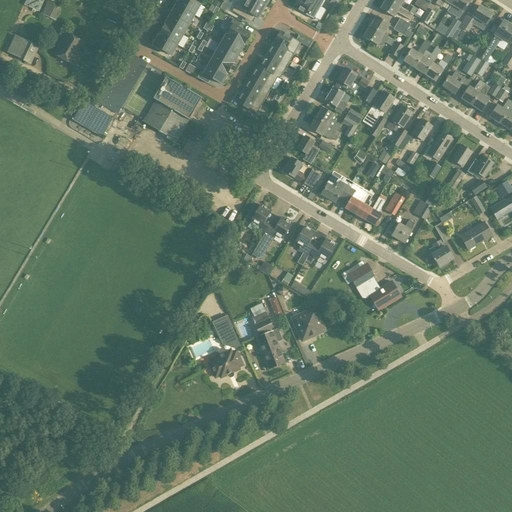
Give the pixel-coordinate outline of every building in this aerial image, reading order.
[(27,0),(26,5),(40,11),(44,0),(27,0)] [(199,5),(190,0),(179,0),(176,5),(193,15),(199,5)] [(265,6),(255,0),(245,0),(241,8),(236,4),(232,11),(243,18),(247,12),(258,18),(265,6)] [(320,7),(307,0),(298,0),(294,8),(313,19),(320,7)] [(410,20),(413,15),(400,7),(387,0),(386,0),(380,10),(393,18),(397,12),(410,20)] [(417,0),(414,5),(426,12),(428,8),(427,8),(429,6),(419,0),(417,0)] [(448,11),(453,14),(453,15),(459,18),(463,12),(471,1),(469,0),(454,0),(451,6),(448,11)] [(42,14),(56,21),(61,9),(53,6),(47,3),(42,14)] [(193,15),(176,5),(171,15),(173,16),(188,25),(193,16),(193,15)] [(487,27),(486,25),(493,15),(480,6),(473,16),(468,13),(458,30),(460,32),(462,28),(468,32),(473,25),(477,27),(478,26),(485,30),(487,27)] [(426,12),(422,18),(421,20),(421,21),(427,25),(435,13),(428,8),(426,12)] [(171,15),(170,16),(165,25),(182,35),(188,25),(173,16),(171,15)] [(376,16),(370,27),(383,35),(390,24),(376,16)] [(400,18),(396,24),(407,31),(410,25),(400,18)] [(241,24),(233,19),(225,33),(244,44),(250,34),(238,28),(241,24)] [(443,36),(450,40),(461,23),(454,19),(443,36)] [(486,38),(475,56),(481,60),(486,63),(492,54),(496,46),(497,45),(501,39),(507,43),(511,35),(511,26),(503,21),(499,28),(494,35),(489,32),(486,38)] [(412,34),(407,31),(396,24),(393,30),(409,39),(412,34)] [(182,35),(165,25),(159,35),(176,45),(182,35)] [(427,36),(430,30),(422,25),(418,32),(427,36)] [(364,38),(377,46),(379,47),(382,46),(385,42),(392,46),(389,53),(398,58),(405,47),(383,35),(370,27),(364,38)] [(293,55),(300,43),(308,48),(311,43),(299,35),(296,40),(281,31),(274,43),(293,55)] [(72,64),(84,44),(66,33),(55,53),(72,64)] [(225,34),(227,35),(221,44),(238,54),(244,44),(225,33),(225,34)] [(157,48),(170,55),(176,45),(159,35),(153,45),(157,48)] [(14,57),(31,65),(37,51),(40,46),(23,38),(14,57)] [(426,51),(431,44),(425,40),(420,48),(425,51),(426,51)] [(293,55),(274,43),(267,55),(286,67),(293,55)] [(238,54),(221,44),(215,54),(232,64),(238,54)] [(436,47),(427,60),(422,57),(414,69),(425,76),(433,64),(441,51),(436,47)] [(511,49),(502,66),(509,70),(511,65),(511,49)] [(404,62),(414,69),(422,57),(412,50),(404,62)] [(89,109),(82,104),(73,118),(73,120),(98,135),(104,124),(109,126),(113,118),(109,116),(111,112),(115,114),(133,84),(146,63),(127,52),(98,99),(101,101),(99,104),(96,102),(93,107),(91,106),(89,109)] [(232,64),(215,54),(210,64),(227,74),(232,64)] [(437,66),(433,64),(425,76),(436,83),(452,58),(446,54),(442,61),(441,60),(437,66)] [(260,67),(258,66),(279,79),(286,67),(267,55),(260,67)] [(474,72),(481,60),(475,56),(473,55),(462,71),(471,77),(474,72)] [(481,77),(489,65),(486,63),(481,60),(474,72),(481,77)] [(187,72),(195,74),(197,66),(189,64),(187,72)] [(210,64),(204,74),(200,72),(197,78),(208,84),(211,79),(221,84),(227,74),(210,64)] [(279,79),(258,66),(251,78),(270,90),(277,78),(279,79)] [(366,89),(369,83),(346,69),(338,81),(349,88),(354,81),(366,89)] [(454,95),(461,85),(465,78),(455,72),(451,78),(449,77),(442,87),(454,95)] [(166,138),(175,144),(189,120),(201,100),(167,77),(153,98),(155,100),(142,121),(158,131),(162,134),(162,133),(167,136),(166,138)] [(270,90),(251,78),(244,90),(263,102),(270,90)] [(461,99),(471,106),(485,84),(480,81),(474,90),(469,87),(461,99)] [(489,100),(484,97),(490,88),(485,84),(471,106),(481,113),(489,100)] [(495,98),(501,88),(494,84),(488,94),(495,98)] [(326,101),(336,107),(343,111),(347,104),(340,100),(344,94),(334,88),(326,101)] [(495,98),(502,102),(508,93),(502,88),(495,98)] [(237,103),(256,114),(263,102),(244,90),(237,103)] [(368,103),(374,93),(368,90),(362,99),(368,103)] [(383,118),(385,113),(395,99),(383,92),(380,97),(376,94),(370,104),(372,106),(362,122),(372,128),(368,133),(375,138),(387,120),(383,118)] [(490,118),(500,124),(511,106),(511,102),(508,99),(502,108),(498,106),(490,118)] [(510,131),(511,127),(511,106),(500,124),(510,131)] [(401,107),(392,120),(391,119),(386,126),(387,128),(391,131),(393,131),(397,134),(391,144),(397,148),(403,138),(407,133),(402,129),(412,114),(411,113),(411,112),(411,111),(408,109),(407,109),(406,110),(401,107)] [(336,122),(332,119),(334,115),(322,108),(316,118),(337,131),(340,125),(336,123),(336,122)] [(355,130),(358,125),(346,117),(342,123),(355,130)] [(341,133),(337,131),(316,118),(310,128),(322,136),(331,141),(332,138),(336,141),(341,133)] [(423,141),(433,127),(422,120),(412,134),(423,141)] [(438,162),(443,154),(453,140),(441,132),(432,147),(427,155),(438,162)] [(304,136),(297,149),(306,154),(302,160),(311,165),(319,151),(312,147),(315,142),(304,136)] [(323,141),(319,146),(330,153),(333,147),(323,141)] [(463,167),(473,152),(461,145),(452,160),(463,167)] [(354,159),(360,165),(367,155),(359,150),(354,159)] [(379,160),(387,164),(392,155),(384,150),(379,160)] [(413,151),(406,163),(412,166),(419,155),(413,151)] [(485,177),(494,163),(483,156),(473,170),(485,177)] [(311,188),(319,175),(309,169),(305,176),(298,172),(302,165),(292,158),(284,172),(311,188)] [(399,165),(410,173),(413,169),(402,161),(399,165)] [(433,180),(441,167),(432,162),(425,174),(433,180)] [(384,166),(381,172),(390,178),(394,172),(384,166)] [(452,193),(464,174),(458,170),(445,189),(452,193)] [(354,183),(346,179),(342,176),(339,179),(333,176),(322,194),(336,202),(340,196),(345,199),(354,183)] [(474,196),(487,187),(482,180),(470,188),(474,196)] [(502,198),(511,192),(511,188),(507,181),(496,188),(502,198)] [(369,192),(364,189),(354,183),(345,199),(349,202),(346,208),(347,209),(356,214),(369,193),(369,192)] [(373,196),(369,193),(356,214),(366,220),(372,209),(369,207),(372,202),(370,201),(373,196)] [(413,213),(425,220),(437,201),(429,196),(425,203),(421,200),(413,213)] [(470,200),(479,215),(485,212),(476,196),(470,200)] [(511,196),(491,209),(498,219),(511,210),(511,196)] [(380,197),(372,209),(366,220),(377,226),(383,215),(379,213),(386,200),(380,197)] [(391,200),(385,211),(394,216),(401,205),(391,200)] [(260,231),(264,234),(272,221),(267,218),(271,211),(261,205),(252,220),(262,226),(260,231)] [(453,218),(451,212),(443,216),(441,210),(437,212),(442,223),(453,218)] [(263,257),(276,234),(283,239),(292,224),(281,217),(277,224),(272,221),(264,234),(252,255),(257,258),(259,258),(261,258),(263,257)] [(411,230),(415,224),(410,220),(406,227),(399,224),(392,236),(405,243),(412,231),(411,230)] [(468,249),(492,235),(485,222),(461,236),(468,249)] [(434,227),(444,243),(450,239),(441,223),(434,227)] [(305,261),(316,243),(312,240),(316,233),(305,227),(296,241),(301,245),(297,251),(302,254),(297,263),(302,266),(305,261)] [(313,259),(314,260),(324,266),(336,246),(326,239),(322,246),(316,243),(305,261),(310,264),(313,259)] [(439,267),(454,258),(447,246),(444,247),(440,240),(434,244),(438,251),(432,255),(439,267)] [(265,262),(261,271),(270,274),(273,265),(265,262)] [(366,299),(370,296),(378,309),(392,300),(393,302),(401,297),(392,282),(380,289),(374,279),(376,278),(367,264),(349,275),(358,289),(363,298),(366,299)] [(290,284),(293,276),(287,273),(284,282),(290,284)] [(296,281),(293,285),(309,295),(311,291),(296,281)] [(276,298),(269,300),(276,318),(283,315),(276,298)] [(250,309),(253,317),(251,318),(259,335),(274,327),(266,311),(265,311),(261,303),(250,309)] [(324,333),(325,329),(324,325),(322,324),(317,313),(312,315),(310,310),(292,318),(302,341),(318,334),(320,335),(324,333)] [(220,332),(227,346),(238,341),(232,327),(220,332)] [(285,363),(277,342),(282,340),(277,329),(256,337),(259,345),(268,369),(285,363)] [(231,351),(226,353),(225,351),(223,349),(220,349),(217,350),(216,352),(216,355),(216,358),(213,359),(214,362),(209,364),(215,377),(220,375),(221,378),(239,369),(238,367),(242,365),(236,351),(232,353),(231,351)]
